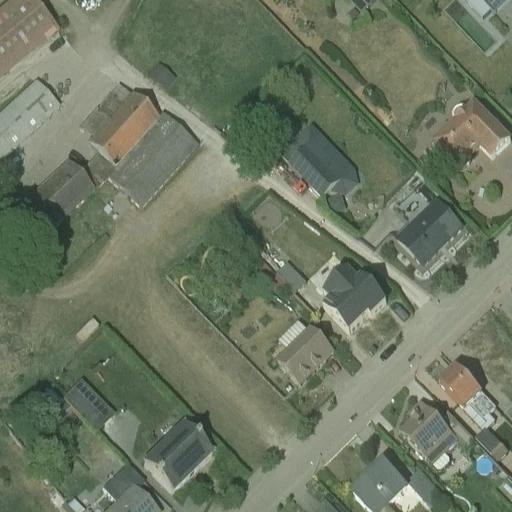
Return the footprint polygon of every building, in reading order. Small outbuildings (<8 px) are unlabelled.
[(0,84),(52,40),(16,0),(11,0),(0,9),(0,84)] [(396,0),(359,0),(376,19),(397,0),(396,0)] [(511,0),(489,0),(511,24),(511,0)] [(0,169),(56,116),(28,88),(0,113),(0,169)] [(153,126),(124,103),(77,156),(107,178),(153,126)] [(491,162),(511,143),(474,104),(430,146),(457,174),(481,151),(491,162)] [(193,155),(163,130),(107,195),(137,220),(193,155)] [(337,186),(304,151),(284,169),(317,205),(337,186)] [(92,201),(63,169),(0,225),(0,245),(16,266),(92,201)] [(422,271),(466,231),(440,202),(396,241),(422,271)] [(288,275),(311,296),(321,285),(298,264),(288,275)] [(326,308),(353,338),(375,318),(348,288),(326,308)] [(301,388),(335,355),(310,330),(276,363),(301,388)] [(469,417),(488,399),(461,370),(442,389),(469,417)] [(95,388),(78,405),(112,439),(129,421),(95,388)] [(429,463),(454,439),(426,409),(401,433),(429,463)] [(173,498),(217,457),(188,426),(143,467),(173,498)] [(365,511),(391,511),(412,492),(385,465),(352,497),(365,511)] [(156,511),(133,489),(109,511),(156,511)]
